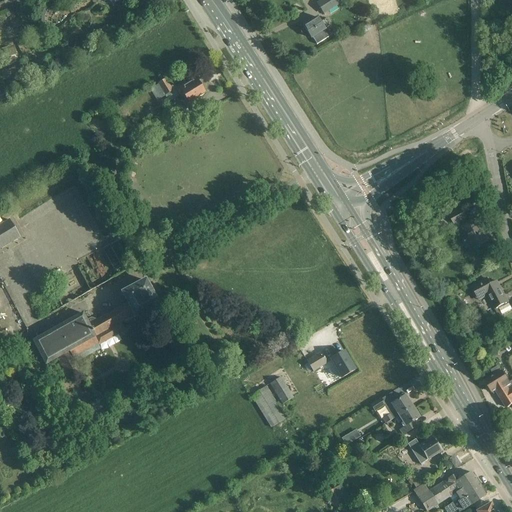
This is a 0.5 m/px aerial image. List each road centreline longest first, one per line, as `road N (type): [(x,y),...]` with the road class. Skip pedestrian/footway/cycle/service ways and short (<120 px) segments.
road 1 (primary): [(511,489),(342,207)]
road 2 (primary): [(342,207),(208,0)]
road 3 (tertiary): [(342,207),(476,119)]
